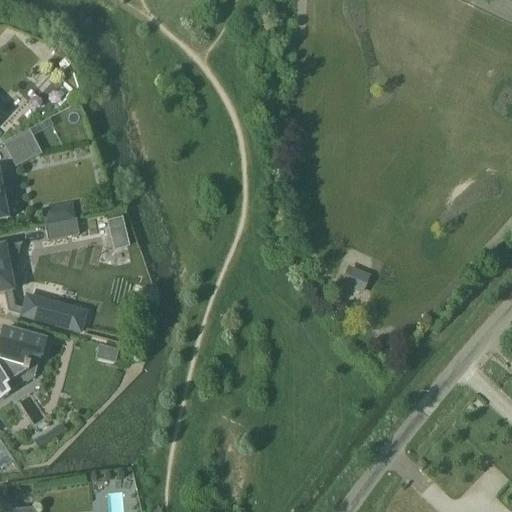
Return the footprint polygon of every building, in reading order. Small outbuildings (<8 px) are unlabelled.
[(29,133),(4,147),(16,168),(40,155),(29,133)] [(106,223),(113,252),(129,248),(122,219),(106,223)] [(45,226),(48,242),(79,236),(76,220),(45,226)] [(22,245),(0,249),(0,295),(12,293),(9,277),(14,276),(21,246),(22,246),(22,245)] [(360,287),(343,280),(340,288),(357,295),(360,287)] [(21,310),(19,318),(19,319),(80,336),(86,313),(25,296),(21,310)] [(0,400),(8,395),(4,388),(25,375),(25,373),(27,374),(29,368),(27,367),(29,358),(40,361),(45,342),(3,331),(0,336),(0,400)]
